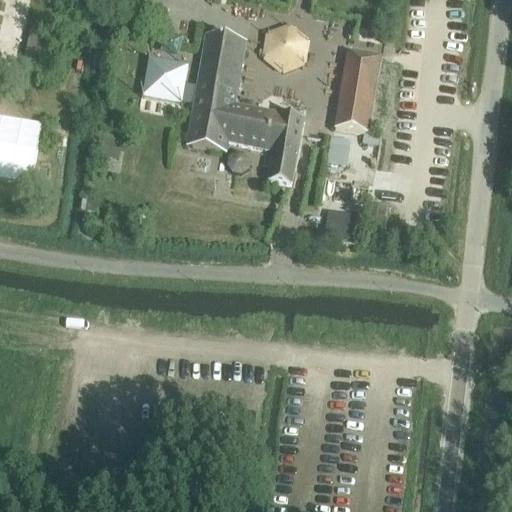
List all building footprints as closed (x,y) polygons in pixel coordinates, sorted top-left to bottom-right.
[(267,68),(308,71),(310,36),(269,33),(267,68)] [(207,39),(187,150),(226,157),(228,147),(275,156),(269,186),(292,191),(304,122),(235,110),(246,47),(207,39)] [(335,134),(368,139),(381,63),(348,57),(335,134)] [(332,171),(350,172),(352,148),(334,147),(332,171)] [(330,214),(328,239),(357,241),(358,216),(330,214)]
